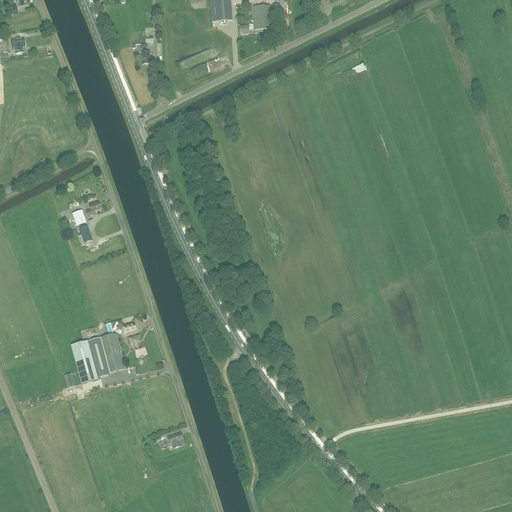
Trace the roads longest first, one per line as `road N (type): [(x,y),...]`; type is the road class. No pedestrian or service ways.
road 1 (unclassified): [(217,511),(94,144)]
road 2 (secondary): [(319,451),(212,299),(141,145)]
road 3 (unclassified): [(141,145),(436,0)]
road 4 (unclassified): [(132,122),(383,0)]
road 5 (unclassified): [(319,451),(349,431),(511,401)]
road 6 (track): [(256,511),(256,474),(223,368),(242,349)]
road 7 (unclassified): [(94,144),(36,0)]
road 8 (secondary): [(132,122),(83,0)]
